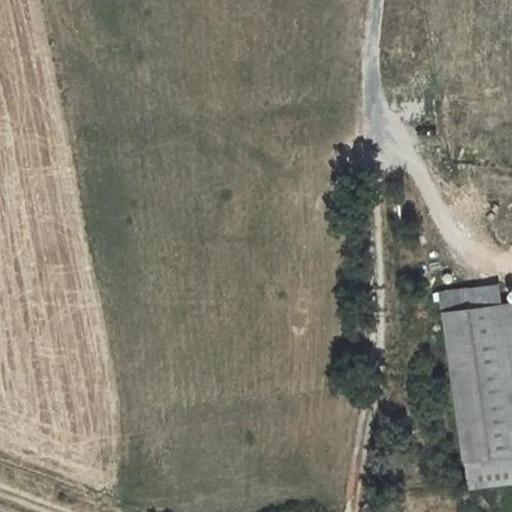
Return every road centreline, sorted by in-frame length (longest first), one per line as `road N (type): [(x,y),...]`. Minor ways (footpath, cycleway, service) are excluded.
road 1 (track): [(369,112),(374,380),(352,511)]
road 2 (residential): [(376,0),(369,112),(409,158),(453,241)]
